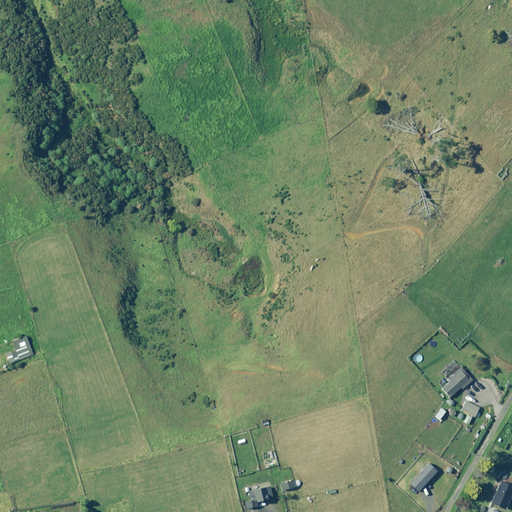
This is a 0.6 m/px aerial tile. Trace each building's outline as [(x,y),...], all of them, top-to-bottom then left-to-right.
[(33,353),(26,336),(12,341),(15,349),(5,353),(9,363),(33,353)] [(472,379),(457,362),(453,365),(450,363),(441,371),(449,381),(441,388),(449,397),(461,387),(462,388),(472,379)] [(479,407),(465,400),(461,409),(474,416),(479,407)] [(472,416),(467,414),(463,422),(468,424),(472,416)] [(437,471),(428,463),(409,483),(418,491),(437,471)] [(295,486),(294,480),(291,481),(290,479),(285,480),(286,482),(279,484),(281,490),(295,486)] [(511,492),(511,485),(501,480),(491,503),(505,509),(511,492)] [(273,498),(270,486),(249,491),(251,499),(245,501),(247,508),(256,506),(255,502),(273,498)]
